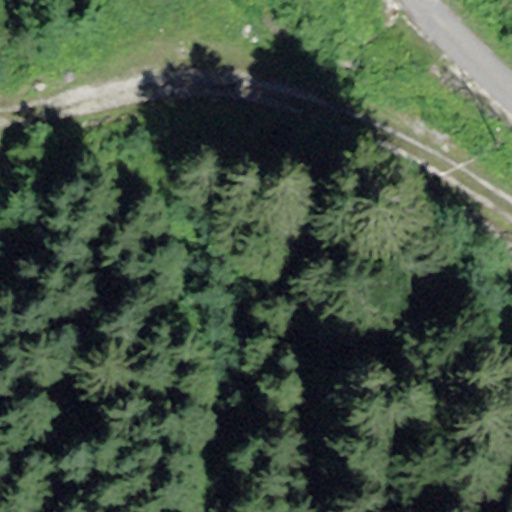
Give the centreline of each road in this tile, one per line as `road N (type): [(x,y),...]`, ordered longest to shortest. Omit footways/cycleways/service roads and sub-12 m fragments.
road 1 (track): [(511,212),(351,116),(215,82),(0,109)]
road 2 (unclassified): [(409,0),(511,102)]
